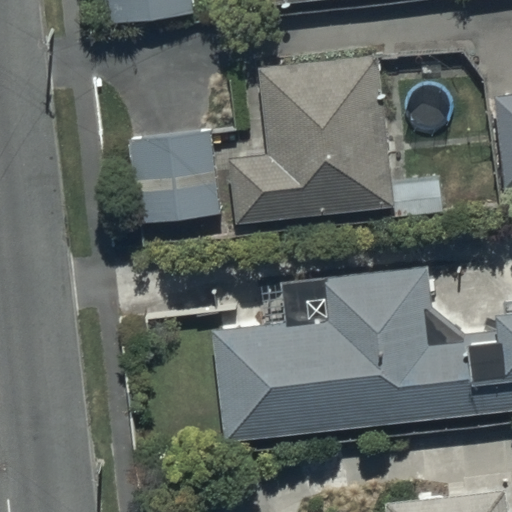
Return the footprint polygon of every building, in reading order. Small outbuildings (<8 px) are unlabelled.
[(192,15),(190,0),(102,0),(106,25),(192,15)] [(271,156),(230,161),(237,226),(390,208),(372,52),(261,65),(271,156)] [(511,97),(496,99),(505,188),(511,186),(511,97)] [(211,129),(127,138),(136,223),(221,213),(211,129)] [(290,323),(215,331),(228,444),(511,410),(511,302),(502,303),(504,327),(467,332),(433,311),(429,270),(286,286),(290,323)] [(507,511),(505,491),(385,504),(386,511),(507,511)]
